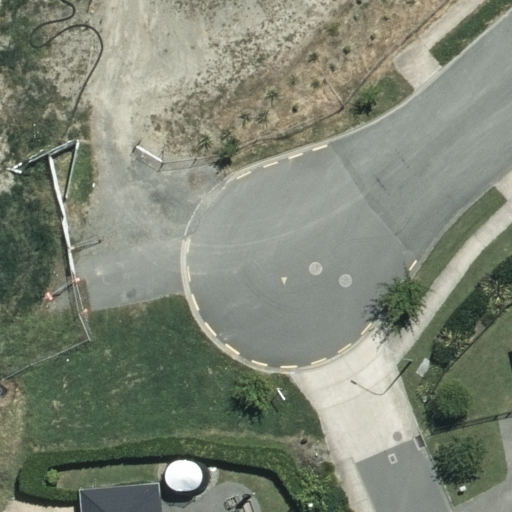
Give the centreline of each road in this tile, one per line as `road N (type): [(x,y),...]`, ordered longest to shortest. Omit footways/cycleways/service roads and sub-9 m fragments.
road 1 (residential): [(411,511),(297,257),(369,209),(511,91)]
road 2 (unknown): [(0,278),(113,318),(297,257)]
